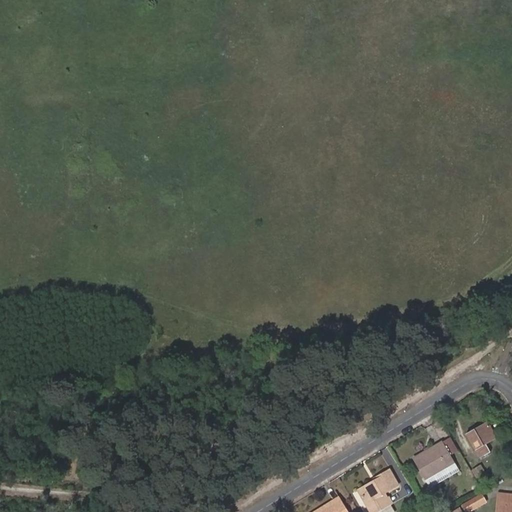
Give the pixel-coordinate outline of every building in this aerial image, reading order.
[(487,422),(467,433),(481,457),(491,451),(486,444),(496,438),(487,422)] [(459,450),(451,437),(442,442),(450,455),(459,450)] [(450,455),(442,442),(413,459),(430,488),(459,470),(450,455)] [(488,477),(481,466),(474,470),(480,482),(488,477)] [(377,483),(359,494),(369,511),(378,511),(390,505),(384,494),(398,486),(389,469),(374,478),(376,481),(377,483)] [(480,491),(474,480),(466,484),(473,495),(480,491)] [(358,491),(359,494),(377,483),(376,481),(358,491)] [(466,511),(470,511),(487,502),(481,493),(462,505),(466,511)] [(511,511),(511,495),(499,494),(496,511),(511,511)] [(322,511),(320,509),(315,511),(347,511),(339,498),(331,502),(332,504),(326,509),(326,510),(322,511)] [(331,502),(320,509),(322,511),(326,510),(326,509),(332,504),(331,502)]
